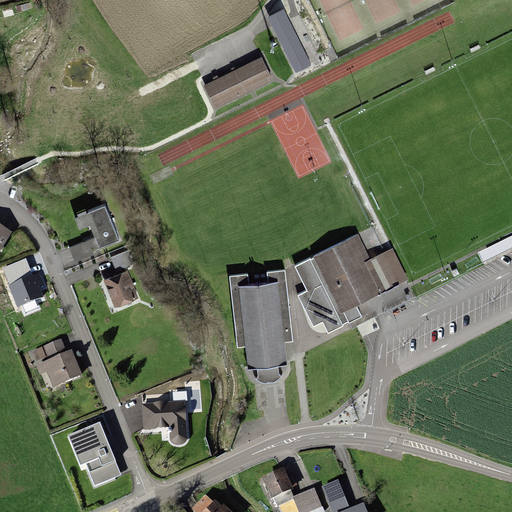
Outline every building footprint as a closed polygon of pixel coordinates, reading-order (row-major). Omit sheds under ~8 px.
[(289,18),(272,26),(292,67),(309,58),(289,18)] [(275,81),(263,57),(205,85),(217,109),(275,81)] [(108,202),(75,216),(82,230),(92,226),(101,246),(123,237),(108,202)] [(0,256),(12,236),(0,229),(0,256)] [(371,263),(358,235),(314,256),(341,312),(397,285),(384,257),(371,263)] [(96,252),(90,238),(70,246),(76,261),(96,252)] [(129,249),(111,256),(119,275),(106,280),(117,306),(139,297),(128,269),(136,266),(129,249)] [(269,274),(270,286),(250,288),(249,275),(230,277),(238,348),(247,347),(250,369),(285,365),(282,341),(293,340),(286,272),(269,274)] [(39,277),(11,289),(20,311),(43,302),(37,287),(42,285),(39,277)] [(62,343),(43,352),(46,360),(66,352),(62,343)] [(296,365),(289,366),(294,412),(317,410),(310,351),(295,353),(296,365)] [(72,356),(38,369),(41,377),(49,374),(55,389),(81,379),(72,356)] [(187,407),(143,408),(143,430),(171,430),(172,444),(188,443),(187,407)] [(100,422),(68,435),(80,465),(86,463),(95,486),(122,475),(100,422)] [(279,474),(262,484),(274,504),(291,494),(279,474)] [(351,510),(339,480),(323,487),(333,511),(371,511),(367,503),(351,510)] [(315,492),(295,501),(299,511),(317,511),(322,510),(315,492)] [(206,500),(196,511),(225,511),(216,504),(214,507),(206,500)]
